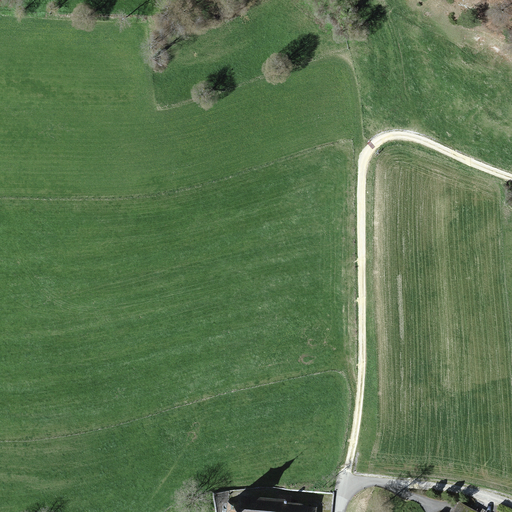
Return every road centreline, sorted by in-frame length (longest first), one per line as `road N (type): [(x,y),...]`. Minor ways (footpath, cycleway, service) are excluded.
road 1 (track): [(511,508),(446,490),(344,480),(362,356),(359,177),(368,152)]
road 2 (track): [(368,152),(388,136),(401,138),(511,177)]
